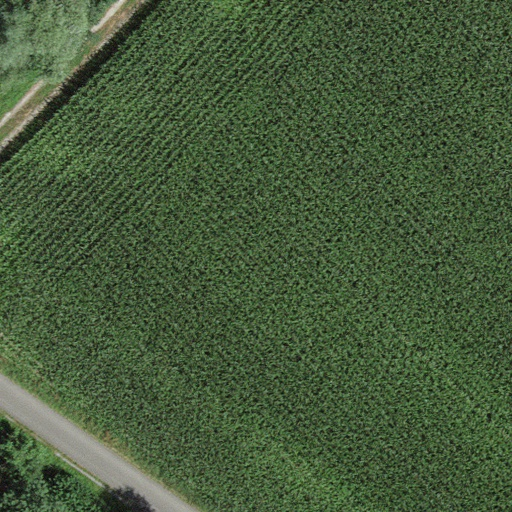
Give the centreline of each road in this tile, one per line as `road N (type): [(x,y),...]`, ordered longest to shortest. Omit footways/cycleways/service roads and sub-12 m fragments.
road 1 (track): [(172,511),(0,395)]
road 2 (track): [(0,130),(120,0)]
